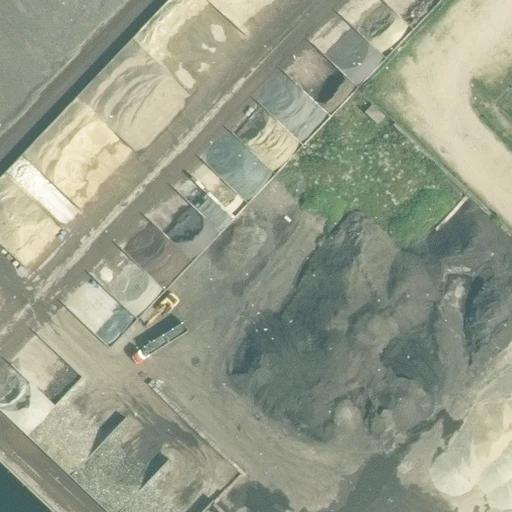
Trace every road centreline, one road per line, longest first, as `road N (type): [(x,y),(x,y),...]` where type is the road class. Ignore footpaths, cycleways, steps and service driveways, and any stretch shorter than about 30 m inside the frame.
road 1 (unknown): [(40,296),(319,0)]
road 2 (unknown): [(40,296),(244,498)]
road 3 (unknown): [(123,0),(0,143)]
